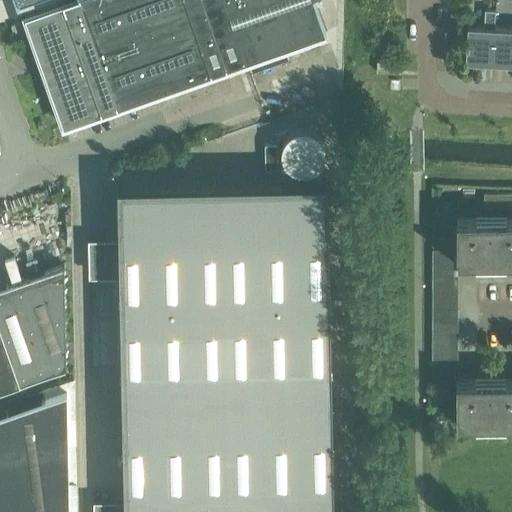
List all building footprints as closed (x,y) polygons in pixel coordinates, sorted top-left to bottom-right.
[(286,56),(282,47),(326,31),(314,0),(64,0),(25,14),(39,52),(30,55),(36,70),(44,67),(64,123),(143,96),(214,71),(246,59),(248,66),(249,66),(249,67),(249,68),(250,69),(286,56)] [(466,60),(493,61),(495,25),(496,8),(486,7),(485,25),(468,24),(466,60)] [(493,61),(511,62),(511,26),(495,25),(493,61)] [(401,61),(377,60),(377,70),(401,71),(401,61)] [(337,82),(326,85),(329,93),(340,90),(337,82)] [(325,150),(325,148),(325,145),(325,143),(324,141),(323,139),(323,137),(321,136),(320,134),(319,132),(317,131),(316,130),(314,129),(312,128),(310,127),(308,126),(306,126),(304,126),(301,126),(299,126),(297,127),(295,128),(293,129),(292,130),(290,131),(288,132),(287,134),(286,136),(285,137),(284,139),(283,141),(282,143),(282,145),(282,148),(282,150),(282,152),(283,154),(284,156),(285,158),(286,160),(287,162),(289,163),(290,165),(292,166),(294,167),(296,168),(298,168),(300,169),(302,169),(307,169),(309,168),(311,168),(313,167),(315,166),(317,165),(318,163),(320,162),(321,160),(322,158),(323,156),(324,154),(325,152),(325,150)] [(278,142),(265,143),(266,167),(278,167),(278,142)] [(89,260),(119,259),(124,497),(93,498),(93,511),(334,511),(328,178),(323,178),(323,191),(123,195),(123,182),(117,182),(119,236),(87,236),(88,275),(89,275),(89,278),(88,278),(90,334),(90,337),(90,367),(91,367),(89,260)] [(497,217),(457,217),(457,248),(457,259),(458,259),(487,258),(487,255),(491,255),(495,255),(495,258),(511,258),(511,216),(506,216),(506,204),(511,204),(511,190),(484,191),(484,205),(497,205),(497,217)] [(456,236),(438,236),(438,247),(456,248),(456,236)] [(457,248),(433,248),(433,283),(458,283),(458,277),(458,259),(457,259),(457,248)] [(0,389),(67,366),(65,263),(0,285),(0,389)] [(433,283),(433,297),(458,297),(458,283),(433,283)] [(433,297),(433,312),(458,312),(458,297),(433,297)] [(433,312),(433,326),(458,326),(458,312),(433,312)] [(433,326),(433,341),(458,341),(458,326),(433,326)] [(433,341),(433,355),(458,355),(458,341),(433,341)] [(433,383),(456,383),(456,378),(458,378),(458,355),(433,355),(433,383)] [(456,378),(456,383),(456,420),(511,419),(511,377),(505,378),(505,382),(496,382),(496,378),(458,378),(456,378)] [(0,511),(77,511),(77,485),(75,378),(43,389),(44,392),(0,409),(0,511)]
